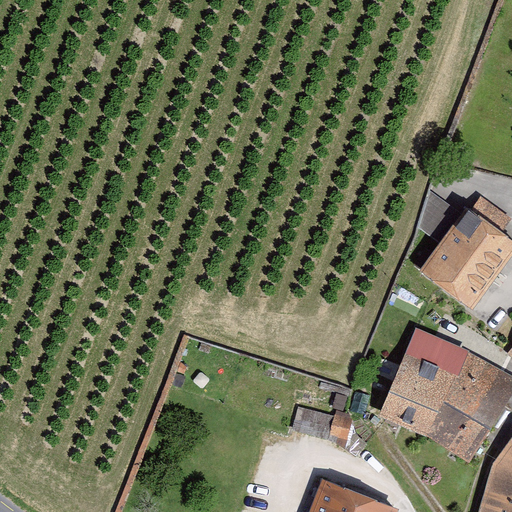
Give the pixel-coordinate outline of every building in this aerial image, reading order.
[(442,238),(459,204),(432,191),(415,225),(442,238)] [(511,243),(469,212),(423,274),(471,309),(511,254),(511,243)] [(511,381),(417,329),(381,418),(434,441),(473,460),(511,396),(511,381)] [(294,424),(348,441),(355,420),(301,403),(294,424)] [(511,511),(511,438),(493,463),(479,511),(511,511)] [(394,511),(398,503),(323,475),(308,511),(394,511)]
